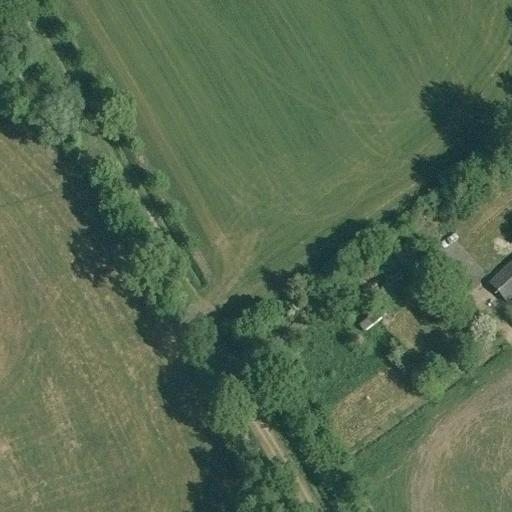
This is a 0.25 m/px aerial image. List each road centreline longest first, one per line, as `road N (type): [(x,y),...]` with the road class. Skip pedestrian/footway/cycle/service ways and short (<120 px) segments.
road 1 (track): [(304,511),(220,375),(201,308),(11,0)]
road 2 (track): [(220,375),(511,183)]
